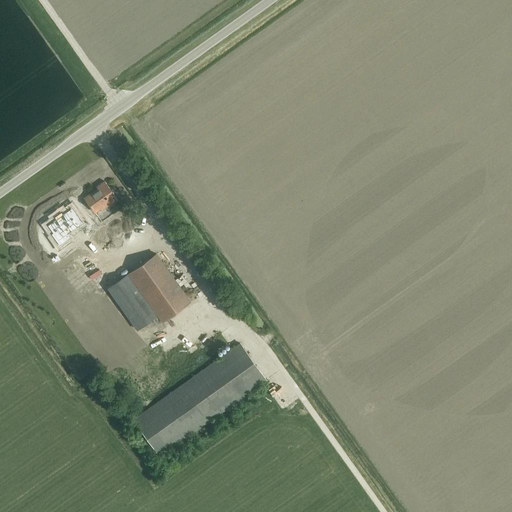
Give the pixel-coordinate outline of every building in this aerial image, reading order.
[(111,225),(122,217),(118,212),(130,203),(115,185),(93,203),(111,225)] [(72,207),(63,213),(62,211),(54,216),(55,219),(47,224),(53,232),(51,233),(59,245),(70,237),(68,234),(83,223),(72,207)] [(65,259),(72,267),(80,261),(73,252),(65,259)] [(157,314),(162,321),(190,301),(156,253),(128,273),(157,314)] [(80,297),(93,288),(80,269),(67,279),(80,297)] [(108,288),(137,329),(157,314),(128,273),(108,288)] [(142,387),(177,365),(159,336),(123,358),(142,387)] [(160,455),(266,379),(240,343),(134,419),(160,455)]
